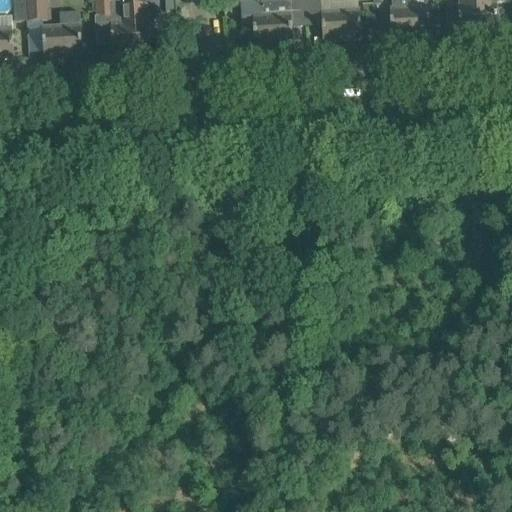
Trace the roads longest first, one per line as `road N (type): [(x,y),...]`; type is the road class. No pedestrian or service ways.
road 1 (track): [(287,511),(308,184),(230,118)]
road 2 (unclassified): [(204,118),(511,103)]
road 3 (unclassified): [(0,129),(204,118)]
